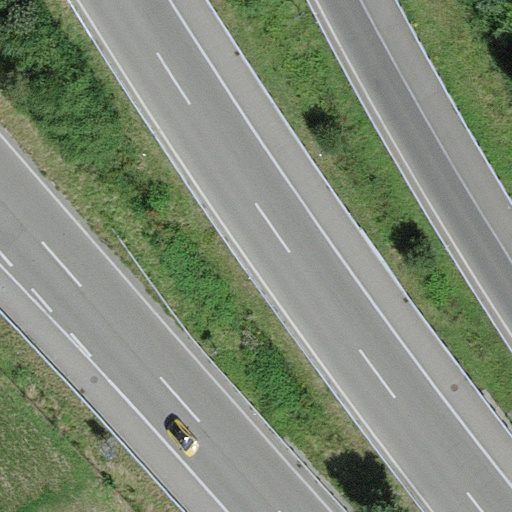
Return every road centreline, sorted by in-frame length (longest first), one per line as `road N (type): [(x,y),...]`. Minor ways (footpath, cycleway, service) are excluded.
road 1 (motorway): [(484,511),(272,226),(125,0)]
road 2 (motorway): [(0,192),(280,511)]
road 3 (motorway): [(511,297),(340,0)]
